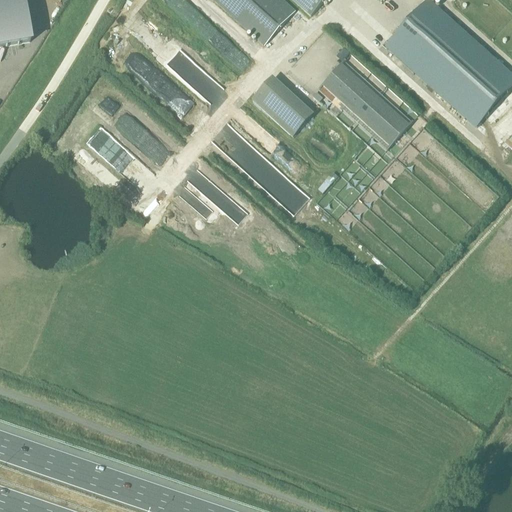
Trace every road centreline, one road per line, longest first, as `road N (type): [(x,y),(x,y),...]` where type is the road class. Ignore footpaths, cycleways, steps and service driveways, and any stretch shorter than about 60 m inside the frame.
road 1 (unclassified): [(321,511),(0,391)]
road 2 (track): [(511,175),(339,20)]
road 3 (motorway): [(187,511),(0,448)]
road 4 (unclassified): [(0,161),(103,0)]
